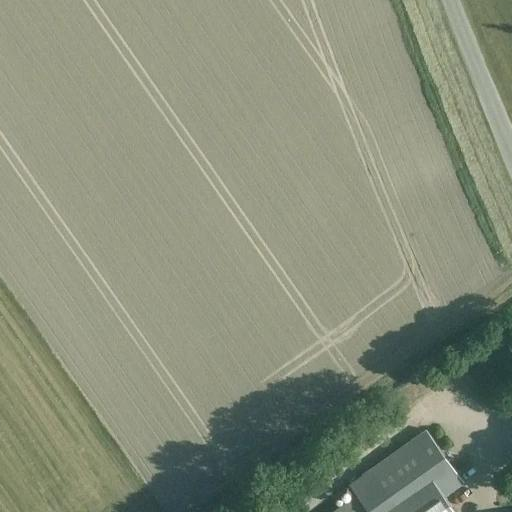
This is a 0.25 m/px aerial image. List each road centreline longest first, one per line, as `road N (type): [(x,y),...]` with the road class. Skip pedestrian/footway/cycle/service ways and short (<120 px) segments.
road 1 (track): [(300,511),(434,414),(511,433)]
road 2 (tertiary): [(511,145),(453,0)]
